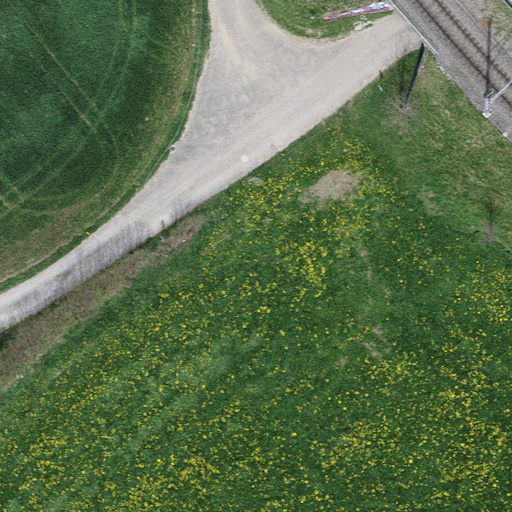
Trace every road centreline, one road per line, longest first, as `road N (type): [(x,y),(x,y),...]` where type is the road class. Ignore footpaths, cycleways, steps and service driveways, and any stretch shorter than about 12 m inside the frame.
road 1 (unclassified): [(0,312),(282,125),(434,0)]
road 2 (track): [(230,0),(282,125)]
